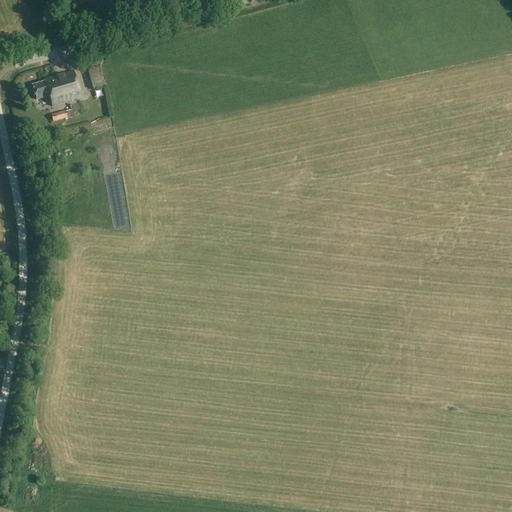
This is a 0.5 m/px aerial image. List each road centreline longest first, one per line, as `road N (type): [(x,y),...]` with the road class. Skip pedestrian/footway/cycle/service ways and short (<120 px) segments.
road 1 (unclassified): [(0,414),(21,289),(15,191),(0,120)]
road 2 (tertiary): [(0,67),(241,0)]
